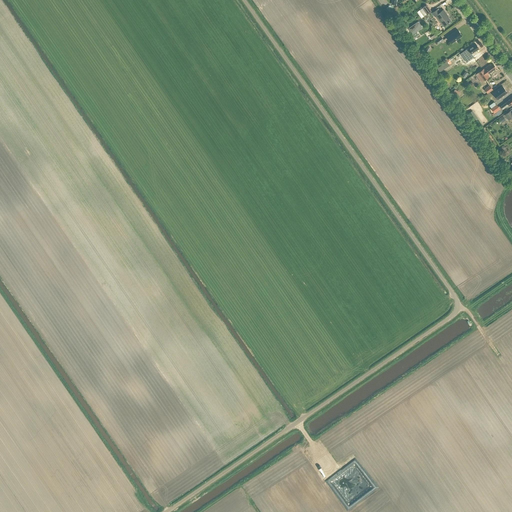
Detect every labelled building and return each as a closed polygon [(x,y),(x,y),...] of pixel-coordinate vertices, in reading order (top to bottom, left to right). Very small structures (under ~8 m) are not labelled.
[(431,11),(427,5),(417,12),(421,18),(431,11)] [(435,17),(436,16),(444,26),(451,21),(447,16),(448,15),(443,9),(440,12),(438,9),(432,13),(435,17)] [(447,37),(452,43),(462,36),(458,30),(447,37)] [(464,57),(470,52),(471,53),(475,51),(474,50),(479,47),(476,44),(473,46),(472,46),(468,49),(462,54),(464,57)] [(439,72),(449,65),(447,61),(436,68),(439,72)] [(493,63),(490,65),(490,64),(478,73),(475,75),(481,82),(483,80),(489,76),(488,74),(496,68),(493,63)] [(489,85),(484,89),(487,93),(493,89),(489,85)] [(498,99),(507,92),(502,86),(493,93),(498,99)] [(511,94),(497,104),(501,110),(511,101),(511,94)] [(491,108),(494,113),(500,109),(496,104),(491,108)] [(472,110),(468,113),(474,121),(478,118),(472,110)]
